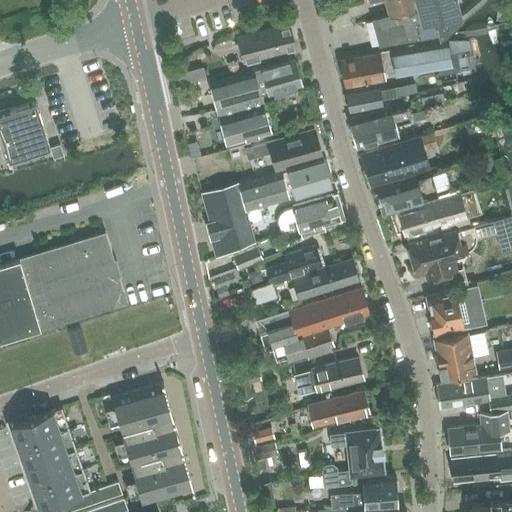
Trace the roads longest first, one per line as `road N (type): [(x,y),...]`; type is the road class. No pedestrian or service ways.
road 1 (residential): [(431,511),(421,382),(348,169),(302,0)]
road 2 (tertiary): [(203,336),(132,21)]
road 3 (residential): [(203,336),(0,405)]
road 4 (tertiary): [(239,511),(203,336)]
road 5 (unclassified): [(0,64),(132,21)]
